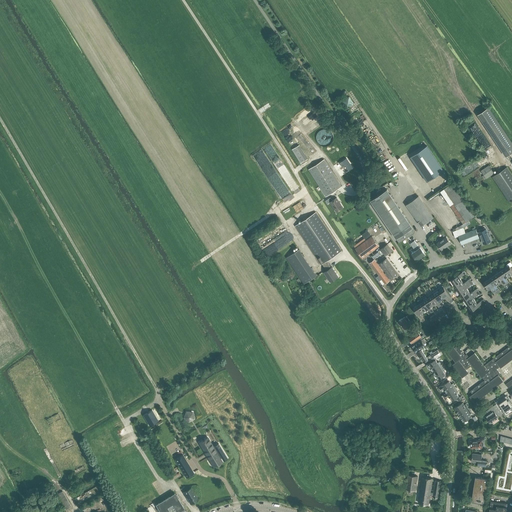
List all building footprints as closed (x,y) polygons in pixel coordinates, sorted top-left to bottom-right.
[(342,100),(347,108),(354,103),(349,96),(342,100)] [(511,141),(489,107),(479,114),(507,156),(511,152),(511,141)] [(333,137),(333,136),(332,134),(331,132),(330,131),(329,130),(327,129),(326,128),(323,128),(322,128),(320,129),(319,129),(317,131),(316,132),(315,134),(314,135),(314,137),(314,139),(315,141),(315,142),(317,143),(318,145),(320,146),(321,146),(323,147),(325,146),(327,146),(328,145),(329,144),(331,143),(332,141),(332,139),(333,137)] [(293,149),(301,163),(308,159),(300,145),(293,149)] [(427,145),(410,157),(427,181),(441,172),(444,170),(427,145)] [(347,158),(340,163),(343,167),(345,165),(349,170),(353,167),(347,158)] [(309,169),(327,196),(342,186),(324,159),(309,169)] [(489,165),(481,171),(484,175),(482,176),(484,179),(491,175),(494,173),(489,165)] [(493,177),(509,202),(511,200),(511,174),(507,167),(493,177)] [(466,220),(474,215),(453,183),(441,191),(463,223),(467,221),(466,220)] [(371,200),(399,242),(413,233),(413,229),(412,228),(413,227),(387,189),(371,200)] [(406,204),(421,226),(434,217),(419,196),(406,204)] [(326,200),(328,203),(330,202),(337,211),(344,207),(337,197),(333,200),(331,197),(326,200)] [(324,272),(330,280),(330,282),(338,276),(332,267),(332,268),(327,261),(342,251),(316,212),(296,225),(322,264),(323,264),(327,271),(324,272)] [(457,230),(453,231),(455,237),(459,236),(462,244),(477,238),(479,237),(478,232),(476,229),(466,233),(464,227),(470,223),(469,220),(460,226),(456,228),(457,230)] [(480,231),(478,232),(479,237),(480,238),(481,238),(482,238),(484,243),(487,242),(488,242),(489,241),(490,241),(491,240),(489,236),(490,236),(490,235),(489,233),(488,232),(488,233),(486,229),(485,228),(480,230),(480,231)] [(368,230),(362,234),(365,238),(366,240),(372,236),(368,230)] [(356,248),(362,257),(380,245),(373,235),(372,236),(356,248)] [(437,243),(442,249),(448,245),(451,243),(446,236),(437,243)] [(412,253),(417,260),(425,254),(420,247),(420,248),(415,241),(411,243),(414,248),(416,250),(413,253),(412,253)] [(381,249),(386,255),(392,250),(387,244),(381,249)] [(287,257),(296,271),(304,284),(310,280),(317,276),(299,249),(287,257)] [(374,259),(370,263),(379,275),(376,277),(379,281),(382,279),(385,283),(389,280),(387,277),(388,276),(391,279),(398,274),(386,258),(379,263),(386,273),(384,274),(374,259)] [(504,268),(499,272),(508,285),(511,284),(508,280),(506,277),(509,276),(504,268)] [(452,280),(455,285),(462,280),(460,277),(466,273),(465,270),(451,279),(452,280)] [(499,272),(494,275),(499,283),(501,281),(505,287),(508,285),(499,272)] [(494,275),(488,278),(498,292),(500,291),(496,284),(499,283),(494,275)] [(455,285),(458,290),(471,281),(471,280),(470,278),(463,282),(462,280),(455,285)] [(498,292),(488,278),(486,280),(483,282),(488,290),(491,288),(495,294),(498,292)] [(458,290),(461,295),(468,290),(467,287),(473,283),(471,281),(458,290)] [(444,287),(439,290),(444,298),(446,296),(450,302),(453,300),(444,287)] [(461,295),(465,300),(478,291),(477,288),(470,293),(468,290),(461,295)] [(443,307),(445,306),(441,300),(443,298),(439,290),(438,290),(437,289),(433,292),(443,307)] [(465,300),(468,305),(475,300),(473,297),(480,293),(478,291),(465,300)] [(433,305),(436,303),(440,309),(443,307),(433,292),(427,296),(428,297),(433,305)] [(428,297),(423,301),(433,314),(435,313),(431,307),(433,305),(428,297)] [(475,300),(468,305),(472,310),(485,301),(484,298),(477,303),(475,300)] [(423,301),(418,304),(423,311),(426,310),(430,316),(433,314),(423,301)] [(423,311),(418,304),(413,308),(422,321),(425,320),(421,313),(423,311)] [(399,320),(406,331),(409,329),(411,328),(408,323),(410,321),(407,316),(405,317),(404,317),(399,320)] [(420,330),(423,334),(425,337),(428,334),(424,328),(422,325),(421,326),(423,329),(420,330)] [(412,343),(413,345),(420,340),(423,338),(425,337),(423,334),(421,336),(418,332),(408,339),(412,343)] [(415,350),(416,352),(422,349),(421,348),(427,343),(423,338),(420,340),(413,345),(412,346),(412,347),(414,350),(415,350)] [(452,364),(462,377),(469,372),(466,369),(472,365),(484,380),(470,391),(473,394),(470,396),(474,402),(503,381),(499,375),(500,373),(497,369),(500,366),(500,368),(501,367),(511,358),(511,343),(484,365),(474,352),(469,356),(467,358),(458,345),(455,347),(452,344),(446,349),(455,362),(452,364)] [(439,352),(437,349),(433,352),(433,353),(427,357),(424,352),(425,351),(423,348),(422,349),(416,352),(418,356),(419,355),(424,362),(436,354),(439,352)] [(432,362),(426,365),(429,369),(431,368),(433,371),(442,366),(439,362),(437,363),(434,358),(431,360),(432,362)] [(442,366),(433,371),(438,379),(445,374),(443,371),(445,370),(442,366)] [(444,389),(447,393),(456,387),(453,383),(451,384),(449,381),(439,387),(441,390),(444,389)] [(456,387),(447,393),(444,394),(446,398),(449,396),(452,400),(459,396),(457,393),(458,392),(456,387)] [(502,401),(498,404),(505,413),(506,412),(507,414),(511,410),(511,403),(506,396),(501,399),(502,401)] [(455,408),(459,414),(469,408),(466,404),(464,405),(463,402),(455,408)] [(502,413),(502,412),(496,404),(486,411),(489,414),(486,416),(490,423),(498,417),(498,416),(502,413)] [(469,408),(459,414),(463,421),(471,416),(470,414),(472,413),(469,408)] [(143,415),(148,422),(150,426),(158,420),(152,410),(148,412),(143,415)] [(217,452),(216,450),(208,437),(199,442),(214,467),(223,462),(217,452)] [(471,443),(470,444),(470,446),(471,447),(476,447),(476,449),(479,449),(479,447),(482,447),(482,445),(483,444),(483,442),(482,441),(482,439),(479,439),(479,440),(471,440),(471,443)] [(217,449),(216,450),(217,452),(218,452),(223,460),(227,458),(219,443),(215,445),(217,449)] [(478,466),(486,466),(487,461),(481,460),(482,454),(472,453),(472,461),(478,462),(478,466)] [(183,454),(175,459),(186,477),(194,473),(183,454)] [(406,489),(415,490),(417,476),(408,475),(406,489)] [(471,501),(484,503),(488,478),(475,476),(471,501)] [(419,503),(429,504),(430,494),(433,495),(433,497),(438,498),(441,480),(435,480),(433,493),(430,492),(432,478),(422,477),(419,503)] [(183,492),(185,496),(186,496),(190,504),(198,499),(193,490),(191,487),(183,492)] [(56,495),(64,509),(65,508),(66,510),(72,507),(63,491),(56,495)] [(158,507),(157,509),(158,511),(170,511),(172,511),(174,511),(175,511),(174,510),(175,509),(177,511),(179,511),(183,509),(184,508),(178,498),(179,497),(177,493),(176,494),(175,493),(156,504),(158,507)] [(505,511),(507,503),(491,500),(488,511),(505,511)]
